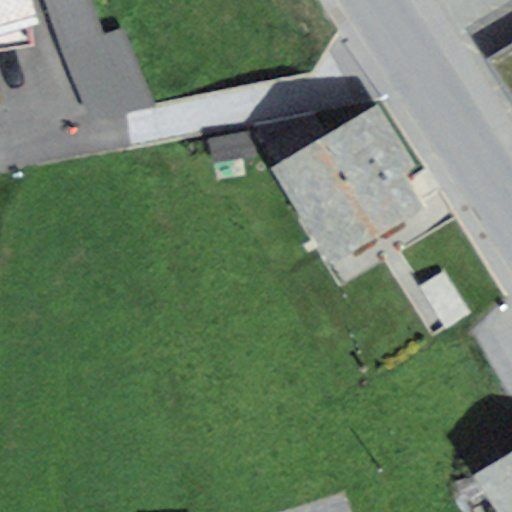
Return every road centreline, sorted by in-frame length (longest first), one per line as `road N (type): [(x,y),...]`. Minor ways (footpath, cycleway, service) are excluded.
road 1 (unknown): [(18,53),(65,124),(89,140),(418,67)]
road 2 (secondary): [(378,0),(511,216)]
